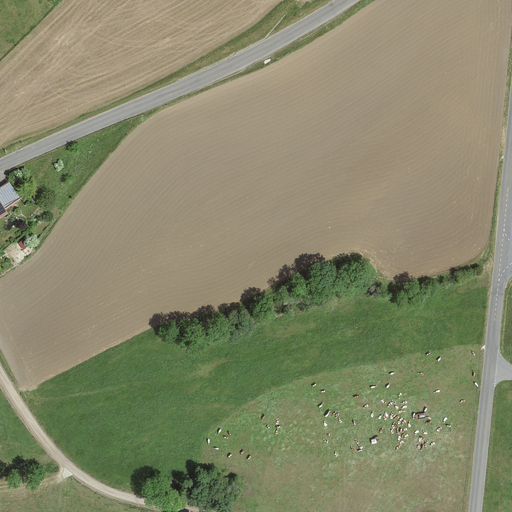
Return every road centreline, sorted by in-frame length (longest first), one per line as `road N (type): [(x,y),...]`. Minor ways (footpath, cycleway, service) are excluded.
road 1 (tertiary): [(344,0),(243,58),(0,166)]
road 2 (unclassified): [(0,370),(46,444),(87,480),(194,511)]
road 3 (tertiary): [(477,511),(489,370)]
